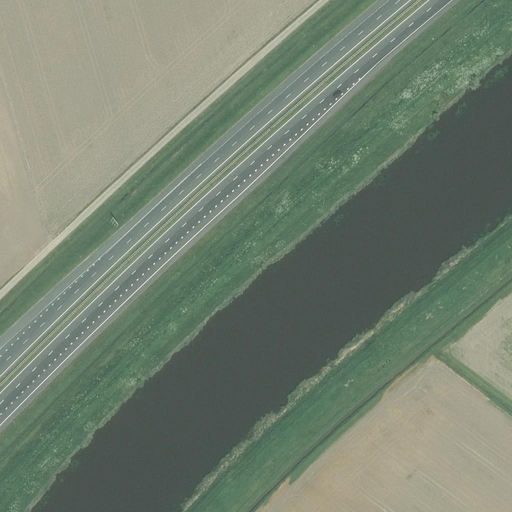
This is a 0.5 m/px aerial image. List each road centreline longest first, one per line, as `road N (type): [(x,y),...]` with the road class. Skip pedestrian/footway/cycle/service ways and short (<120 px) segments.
road 1 (motorway): [(0,404),(203,207),(441,0)]
road 2 (motorway): [(400,0),(253,125),(0,366)]
road 3 (unclassified): [(0,296),(324,0)]
